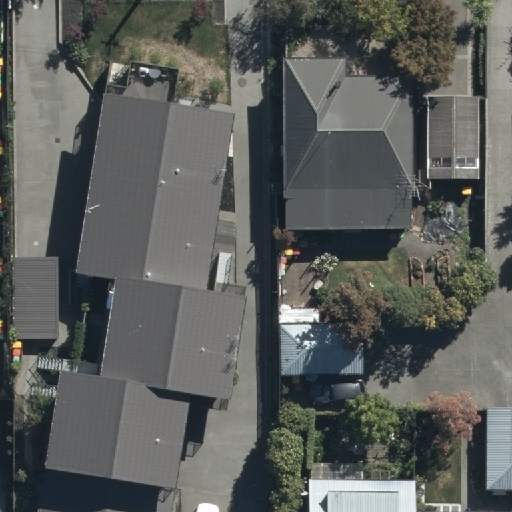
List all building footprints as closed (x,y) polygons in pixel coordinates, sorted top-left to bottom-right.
[(349,37),(285,39),(290,222),(429,219),(425,58),(350,60),(349,37)] [(39,511),(175,511),(195,391),(235,397),(252,292),(210,285),(241,102),(107,80),(75,273),(121,281),(106,372),(64,365),(39,511)] [(433,81),(434,175),(483,175),(482,81),(433,81)] [(57,249),(16,250),(18,332),(59,331),(57,249)] [(361,315),(285,317),(286,371),(363,369),(361,315)] [(511,400),(490,400),(490,490),(511,489),(511,400)] [(423,511),(424,475),(318,474),(317,511),(423,511)]
